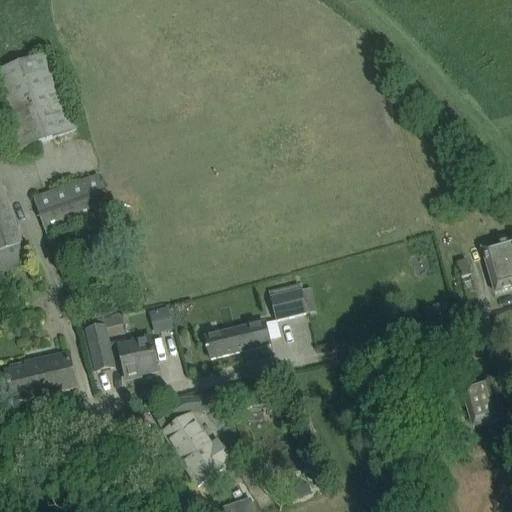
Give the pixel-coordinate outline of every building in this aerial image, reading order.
[(51,55),(0,71),(0,110),(15,153),(77,132),(51,55)] [(99,177),(34,199),(47,240),(113,218),(99,177)] [(0,255),(23,248),(2,187),(0,187),(0,255)] [(495,295),(511,289),(511,240),(482,250),(495,295)] [(23,248),(0,255),(0,277),(29,268),(23,248)] [(462,279),(471,277),(467,261),(457,264),(462,279)] [(303,293),(270,300),(276,323),(308,316),(303,293)] [(119,315),(136,315),(135,304),(118,305),(119,315)] [(127,323),(125,317),(125,316),(103,321),(102,318),(85,322),(97,374),(114,370),(112,360),(120,358),(125,380),(158,373),(151,341),(112,349),(107,328),(127,323)] [(270,347),(266,327),(206,342),(211,361),(270,347)] [(76,390),(72,371),(69,355),(5,370),(12,404),(76,390)] [(502,422),(495,398),(489,379),(470,385),(472,392),(470,395),(463,397),(474,431),(502,422)] [(219,411),(218,397),(207,398),(181,401),(154,418),(162,432),(190,415),(189,415),(209,412),(219,411)] [(164,436),(198,488),(232,466),(217,443),(211,447),(192,418),(164,436)] [(253,511),(250,501),(236,506),(238,511),(253,511)]
